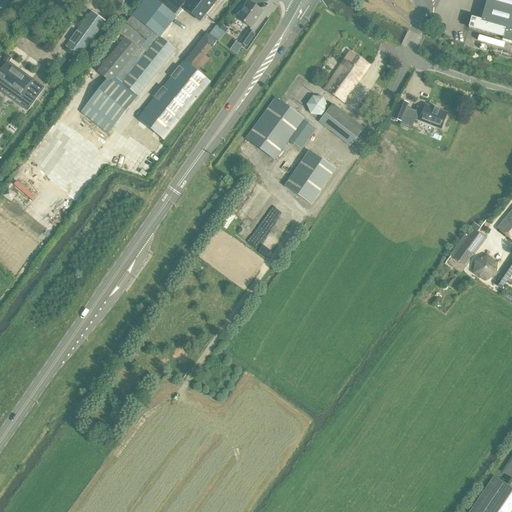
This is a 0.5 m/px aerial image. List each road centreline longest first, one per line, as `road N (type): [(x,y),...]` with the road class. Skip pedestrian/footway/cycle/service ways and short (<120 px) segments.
road 1 (secondary): [(190,169),(0,441)]
road 2 (unclassified): [(511,92),(407,57),(421,0)]
road 3 (secondary): [(282,41),(255,68),(190,169)]
road 4 (secondary): [(190,169),(282,41)]
